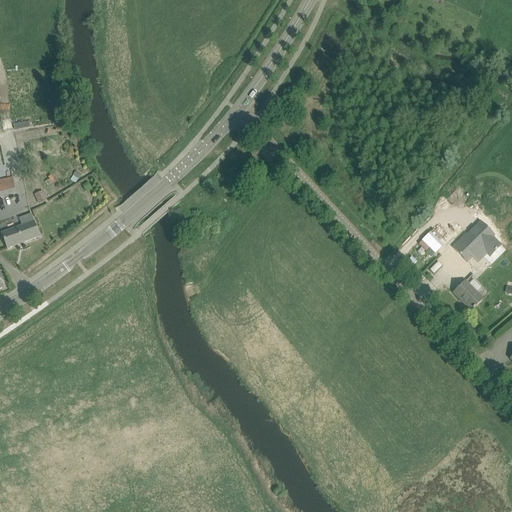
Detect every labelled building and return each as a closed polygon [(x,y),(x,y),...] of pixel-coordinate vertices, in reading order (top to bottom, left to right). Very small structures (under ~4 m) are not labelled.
[(76,172),(70,180),(76,183),(81,175),(76,172)] [(13,177),(0,180),(0,198),(17,194),(13,177)] [(39,205),(47,201),(43,191),(35,195),(39,205)] [(32,214),(22,218),(20,219),(22,226),(1,233),(7,249),(40,237),(32,214)] [(5,222),(7,230),(15,227),(13,219),(5,222)] [(466,234),(453,248),(467,263),(473,258),(478,263),(487,254),(490,257),(502,246),(501,245),(501,246),(493,238),(495,236),(481,222),(467,235),(466,234)] [(475,308),(483,299),(466,282),(454,293),(471,311),(473,309),(474,310),(475,308)]
